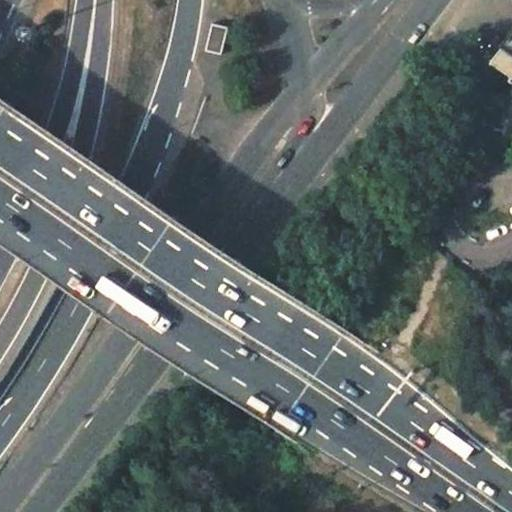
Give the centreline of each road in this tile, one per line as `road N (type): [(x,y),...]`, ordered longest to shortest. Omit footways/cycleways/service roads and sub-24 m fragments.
road 1 (trunk): [(511,497),(0,133)]
road 2 (trunk): [(0,191),(464,511)]
road 3 (primary): [(311,77),(0,497)]
road 4 (primary): [(142,372),(432,0)]
road 5 (trunk): [(0,421),(65,318),(141,161),(177,65),(190,0)]
road 6 (trunk): [(0,343),(70,193),(87,131),(101,0)]
road 7 (trunk): [(142,372),(304,127),(311,77)]
road 8 (trunk): [(0,260),(66,100),(84,0)]
road 9 (primary): [(37,511),(142,372)]
